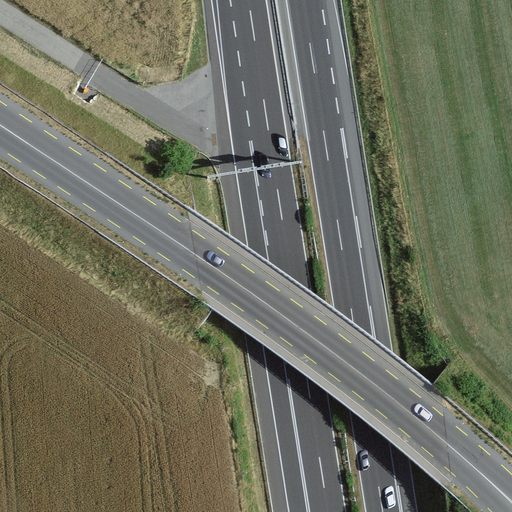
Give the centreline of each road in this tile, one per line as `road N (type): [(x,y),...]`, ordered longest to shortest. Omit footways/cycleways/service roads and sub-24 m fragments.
road 1 (primary): [(511,502),(332,352),(0,125)]
road 2 (motorway): [(382,511),(303,0)]
road 3 (motorway): [(248,0),(324,488)]
